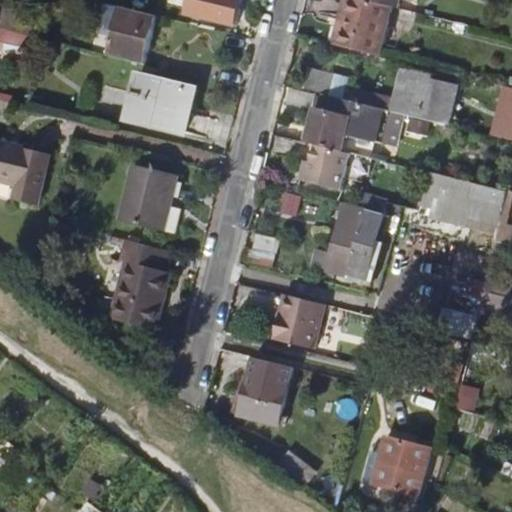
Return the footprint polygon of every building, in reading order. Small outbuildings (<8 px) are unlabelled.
[(245,0),(195,0),(193,13),(240,24),(245,0)] [(344,25),(339,44),(384,56),(396,7),(369,0),(355,0),(349,27),(344,25)] [(349,0),(344,25),(349,27),(355,0),(349,0)] [(369,0),(396,7),(401,8),(403,0),(369,0)] [(149,64),(160,15),(123,6),(111,55),(149,64)] [(38,19),(7,10),(3,29),(35,37),(38,19)] [(0,43),(0,49),(19,53),(22,36),(2,32),(0,43)] [(311,69),(306,89),(328,95),(333,97),(339,78),(311,69)] [(403,69),(392,111),(405,115),(415,72),(403,69)] [(433,77),(415,72),(405,115),(450,126),(460,88),(433,81),(433,77)] [(195,88),(145,75),(134,118),(188,131),(193,112),(189,111),(195,88)] [(495,135),(511,137),(511,85),(503,84),(495,135)] [(378,141),(385,110),(333,97),(328,95),(325,112),(320,110),(311,143),(317,144),(345,152),(347,141),(349,134),(368,139),(378,141)] [(367,146),(368,139),(349,134),(347,141),(367,146)] [(54,154),(0,140),(0,179),(21,185),(18,200),(42,205),(54,154)] [(349,191),(358,155),(345,152),(317,144),(314,159),(310,181),(349,191)] [(303,180),(310,181),(314,159),(308,157),(303,180)] [(180,174),(138,163),(124,219),(167,229),(180,174)] [(481,220),(502,225),(510,194),(430,174),(422,202),(433,205),(431,217),(465,226),(468,213),(482,217),(481,220)] [(0,192),(13,195),(15,184),(0,181),(0,192)] [(387,217),(390,203),(390,200),(378,196),(375,212),(348,205),(336,253),(319,249),(314,267),(370,281),(386,218),(387,217)] [(511,230),(502,227),(498,243),(511,246),(511,230)] [(156,352),(169,300),(162,299),(168,270),(166,269),(171,248),(131,238),(127,260),(131,261),(113,340),(156,352)] [(176,272),(168,270),(162,299),(169,300),(176,272)] [(511,282),(490,277),(486,292),(511,299),(511,282)] [(507,323),(511,303),(511,299),(486,292),(480,316),(507,323)] [(328,306),(287,296),(276,340),(317,350),(328,306)] [(444,309),(439,331),(471,338),(475,317),(444,309)] [(470,358),(484,361),(488,346),(474,342),(470,358)] [(511,368),(511,351),(488,346),(484,361),(511,368)] [(429,350),(423,374),(436,377),(447,370),(450,355),(429,350)] [(283,429),(296,369),(261,359),(257,377),(253,377),(244,418),(283,429)] [(395,491),(418,498),(429,453),(387,441),(376,486),(395,491)]
